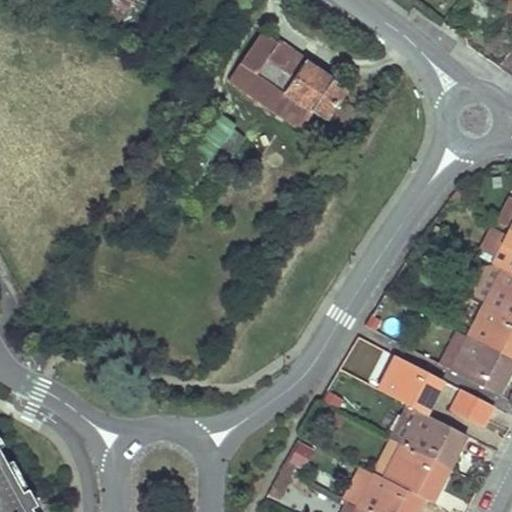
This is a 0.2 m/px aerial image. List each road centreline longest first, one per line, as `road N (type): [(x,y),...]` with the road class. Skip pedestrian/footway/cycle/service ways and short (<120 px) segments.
road 1 (residential): [(205,448),(311,366),(459,143)]
road 2 (residential): [(124,449),(0,359)]
road 3 (residential): [(459,95),(414,42),(354,0)]
